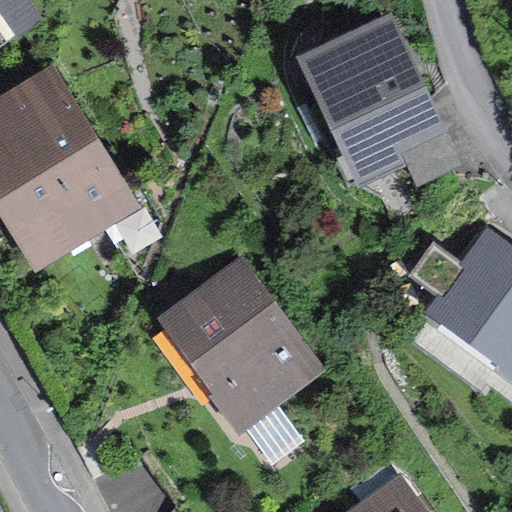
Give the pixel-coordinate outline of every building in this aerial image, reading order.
[(0,0),(0,47),(43,17),(31,0),(0,0)] [(462,165),(390,12),(296,56),(359,189),(406,167),(415,187),(462,165)] [(0,222),(34,275),(142,206),(51,66),(0,98),(0,222)] [(511,242),(487,225),(421,317),(511,382),(511,242)] [(306,440),(281,405),(329,370),(246,256),(153,323),(236,437),(244,431),(269,466),(306,440)] [(429,511),(402,475),(351,511),(429,511)]
